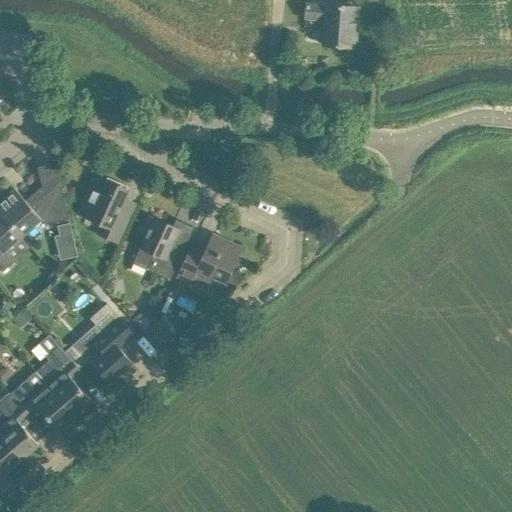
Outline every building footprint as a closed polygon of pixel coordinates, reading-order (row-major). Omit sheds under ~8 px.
[(355,47),(357,32),(354,31),(356,6),(328,4),(328,5),(307,4),(306,18),(326,20),(324,44),(355,47)] [(116,240),(121,230),(129,212),(118,207),(126,190),(97,177),(81,211),(103,222),(99,231),(116,240)] [(45,224),(69,218),(60,180),(46,183),(48,189),(30,205),(15,188),(0,201),(0,210),(22,236),(41,219),(45,224)] [(3,253),(22,236),(0,210),(0,267),(3,272),(13,263),(3,253)] [(146,235),(136,256),(150,262),(146,270),(170,281),(187,245),(195,227),(182,221),(178,229),(154,217),(146,235)] [(191,249),(179,275),(206,287),(212,274),(225,280),(236,285),(246,277),(230,270),(240,248),(213,235),(208,247),(194,241),(191,249)] [(73,240),(63,242),(66,254),(76,252),(73,240)] [(95,280),(84,290),(94,301),(105,291),(95,280)] [(106,291),(98,299),(107,309),(115,301),(106,291)] [(163,300),(152,295),(143,314),(154,319),(163,300)] [(12,315),(15,303),(5,300),(2,311),(12,315)] [(21,327),(33,317),(25,307),(12,318),(21,327)] [(346,334),(345,337),(384,342),(384,341),(388,341),(389,331),(385,331),(386,319),(375,318),(374,318),(359,316),(356,315),(356,316),(348,315),(347,326),(346,326),(345,334),(346,334)] [(85,333),(73,344),(88,361),(90,359),(96,367),(110,382),(132,362),(121,349),(136,336),(123,321),(119,316),(103,330),(92,340),(85,333)] [(149,338),(162,326),(157,320),(148,338),(149,338)] [(343,356),(343,359),(381,363),(381,361),(382,361),(383,352),(382,352),(383,348),(383,347),(384,342),(345,337),(344,347),(343,356)] [(40,376),(73,414),(90,399),(71,376),(80,369),(62,348),(58,344),(48,353),(46,355),(50,359),(54,364),(40,376)] [(226,384),(219,391),(254,431),(267,419),(249,398),(278,372),(265,357),(262,353),(245,368),(243,366),(244,366),(239,360),(239,361),(238,360),(237,362),(237,361),(227,370),(226,371),(226,372),(220,377),(226,384)] [(341,370),(340,381),(348,382),(351,383),(366,384),(366,385),(367,385),(378,386),(380,374),(383,375),(385,365),(381,365),(381,363),(343,359),(342,362),(341,370)] [(28,378),(10,394),(28,414),(37,406),(57,428),(73,414),(40,376),(32,383),(28,378)] [(185,421),(177,427),(212,467),(226,456),(207,435),(235,410),(254,431),(219,391),(203,404),(202,403),(202,402),(197,397),(196,397),(195,398),(185,406),(185,407),(184,408),(185,408),(178,414),(185,421)] [(10,394),(0,402),(0,433),(22,459),(39,444),(19,421),(28,414),(10,394)] [(326,418),(324,420),(359,437),(359,436),(363,438),(367,429),(364,428),(369,417),(359,412),(358,411),(358,412),(344,405),(342,403),(341,404),(334,400),(329,410),(325,417),(326,418)] [(316,437),(315,440),(349,457),(350,454),(351,454),(354,447),(356,443),(357,442),(359,437),(324,420),(320,429),(316,437)] [(143,458),(136,464),(171,504),(184,493),(165,471),(193,447),(212,468),(212,467),(177,427),(162,441),(160,439),(155,434),(153,435),(144,443),(142,444),(143,445),(136,450),(143,458)] [(0,467),(5,473),(22,459),(0,433),(0,467)] [(310,450),(305,460),(312,464),(314,465),(328,472),(329,472),(339,477),(344,467),(348,468),(352,460),(349,458),(349,457),(315,440),(313,442),(309,450),(310,450)] [(101,494),(94,501),(103,511),(126,511),(123,508),(151,483),(170,505),(171,504),(136,464),(120,478),(118,476),(114,470),(113,471),(113,470),(111,471),(102,480),(100,481),(101,481),(95,487),(101,494)] [(279,489),(277,492),(296,511),(311,511),(320,504),(312,496),(311,495),(301,484),(299,481),(293,476),(285,484),(285,483),(279,489)] [(268,499),(261,506),(266,511),(296,511),(277,492),(274,494),(268,499)] [(103,511),(94,501),(80,511),(76,511),(72,507),(71,507),(70,508),(69,508),(64,511),(103,511)]
